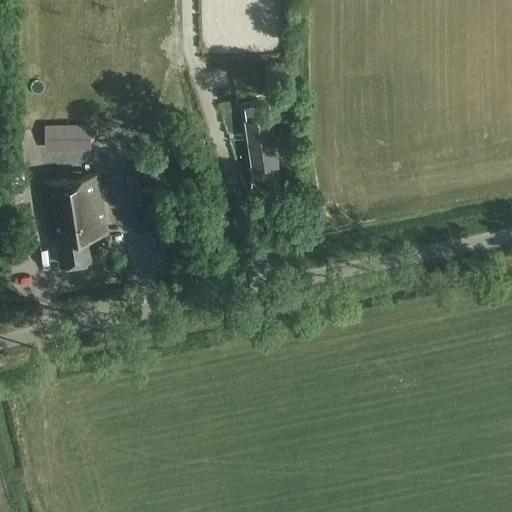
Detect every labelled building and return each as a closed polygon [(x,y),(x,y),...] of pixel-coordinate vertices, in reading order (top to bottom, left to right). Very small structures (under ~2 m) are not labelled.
[(255,120),(247,121),(253,169),(258,168),(278,166),(272,117),(255,120)] [(45,128),(45,145),(91,144),(91,127),(91,125),(45,125),(45,128)] [(14,141),(12,152),(36,156),(37,145),(14,141)] [(126,169),(135,232),(159,228),(149,166),(126,169)] [(94,259),(90,235),(107,232),(97,173),(42,181),(52,242),(58,241),(62,264),(94,259)] [(20,241),(30,239),(28,226),(18,227),(20,241)] [(53,276),(38,278),(39,290),(54,288),(53,276)]
